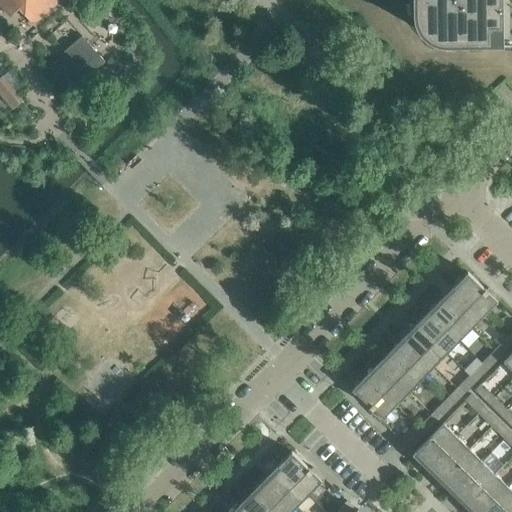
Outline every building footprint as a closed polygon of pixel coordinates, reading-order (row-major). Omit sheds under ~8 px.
[(57,0),(0,0),(0,4),(10,15),(19,7),(32,22),(57,0)] [(511,0),(414,0),(415,11),(415,14),(415,15),(415,17),(416,19),(417,22),(418,23),(419,25),(420,28),(422,31),(426,34),(429,36),(433,38),(438,40),(442,41),(446,41),(511,40),(511,0)] [(65,52),(54,62),(75,86),(86,77),(104,61),(82,35),(64,51),(65,52)] [(86,77),(75,86),(54,62),(43,71),(69,101),(91,82),(86,77)] [(1,76),(0,76),(0,94),(12,108),(22,100),(1,76)] [(484,288),(467,271),(454,285),(484,315),(497,301),(499,298),(496,295),(488,288),(487,290),(484,288)] [(472,328),(484,315),(454,285),(441,298),(472,328)] [(429,311),(459,340),(472,328),(441,298),(429,311)] [(446,353),(459,340),(429,311),(416,324),(446,353)] [(446,353),(416,324),(404,336),(434,366),(446,353)] [(421,379),(434,366),(404,336),(391,349),(421,379)] [(500,356),(511,343),(511,342),(507,337),(494,350),(500,356)] [(378,362),(409,392),(421,379),(391,349),(378,362)] [(482,363),(488,368),(500,356),(494,350),(482,363)] [(511,351),(503,361),(511,370),(511,351)] [(396,405),(409,392),(378,362),(366,375),(396,405)] [(475,381),(488,368),(482,363),(469,376),(475,381)] [(383,418),(396,405),(366,375),(352,388),(369,405),(371,407),(369,409),(377,417),(380,420),(382,418),(383,418)] [(457,388),(462,394),(475,381),(469,376),(457,388)] [(489,403),(494,397),(481,384),(475,390),(489,403)] [(450,407),(462,394),(457,388),(444,401),(450,407)] [(479,413),(484,407),(471,394),(465,400),(479,413)] [(507,410),(494,397),(489,403),(501,416),(507,410)] [(431,414),(437,420),(450,407),(444,401),(431,414)] [(497,420),(484,407),(479,413),(492,426),(497,420)] [(511,425),(511,414),(507,410),(501,416),(511,425)] [(425,433),(437,420),(431,414),(419,427),(425,433)] [(504,438),(510,432),(497,420),(492,426),(504,438)] [(409,449),(425,433),(419,427),(415,423),(399,439),(409,449)] [(413,453),(427,466),(456,436),(443,423),(413,453)] [(469,448),(456,436),(427,466),(439,479),(469,448)] [(482,461),(469,448),(439,479),(452,491),(482,461)] [(278,464),(308,494),(322,480),(321,480),(323,477),(320,474),(320,475),(313,467),(311,469),(308,467),(291,451),(278,464)] [(465,504),(495,474),(482,461),(452,491),(465,504)] [(296,507),(308,494),(278,464),(265,477),(296,507)] [(482,511),(508,486),(495,474),(465,504),(473,511),(482,511)] [(290,511),(296,507),(265,477),(253,490),(275,511),(290,511)] [(507,511),(511,507),(511,490),(508,486),(482,511),(507,511)] [(275,511),(253,490),(240,503),(249,511),(275,511)] [(347,500),(347,501),(335,511),(346,511),(353,506),(347,500)] [(249,511),(240,503),(231,511),(249,511)]
